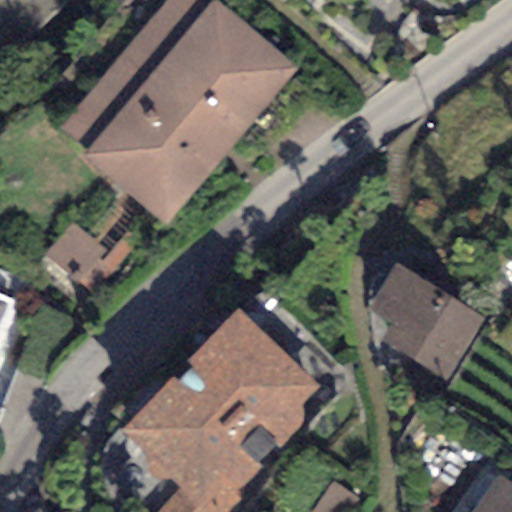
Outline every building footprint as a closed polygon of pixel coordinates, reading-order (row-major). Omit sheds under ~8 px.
[(0,0),(0,69),(72,0),(0,0)] [(212,0),(208,6),(201,0),(163,0),(57,126),(86,150),(80,158),(163,227),(296,69),(213,0),(212,0)] [(485,319),(394,264),(365,310),(390,325),(380,342),(447,382),(485,319)] [(0,329),(11,304),(0,299),(0,329)] [(319,388),(237,307),(118,433),(178,491),(158,511),(226,511),(242,496),(236,492),(286,442),(299,432),(303,422),(303,412),(300,405),(319,388)] [(511,511),(511,487),(495,476),(469,511),(511,511)]
